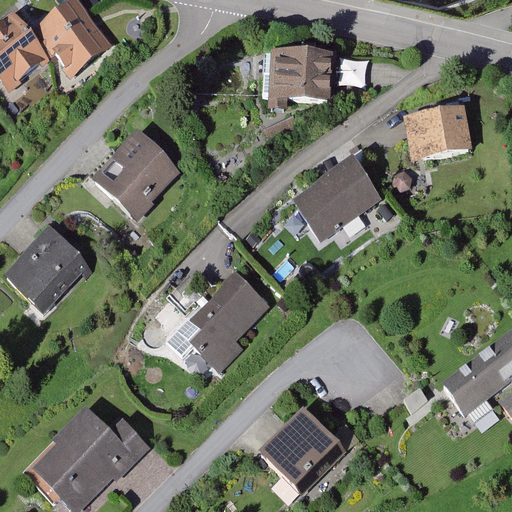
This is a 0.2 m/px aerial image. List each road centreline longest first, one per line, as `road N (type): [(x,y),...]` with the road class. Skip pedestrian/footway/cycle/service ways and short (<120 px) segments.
road 1 (residential): [(233,0),(0,236)]
road 2 (residential): [(245,0),(511,67)]
road 3 (residential): [(159,511),(284,388),(346,373)]
